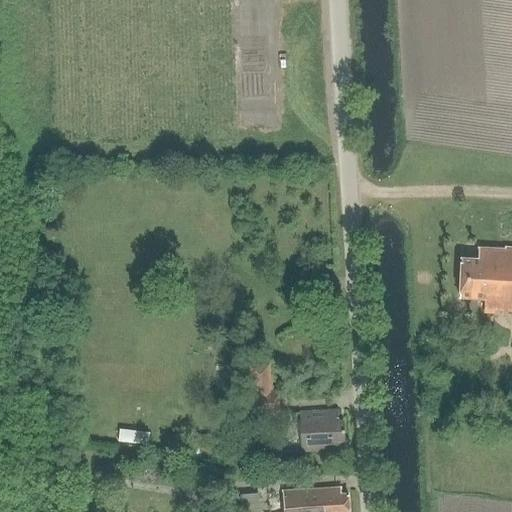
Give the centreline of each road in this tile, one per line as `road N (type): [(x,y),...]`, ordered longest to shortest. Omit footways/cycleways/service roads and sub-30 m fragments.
road 1 (unclassified): [(370,511),(337,0)]
road 2 (track): [(351,194),(511,198)]
